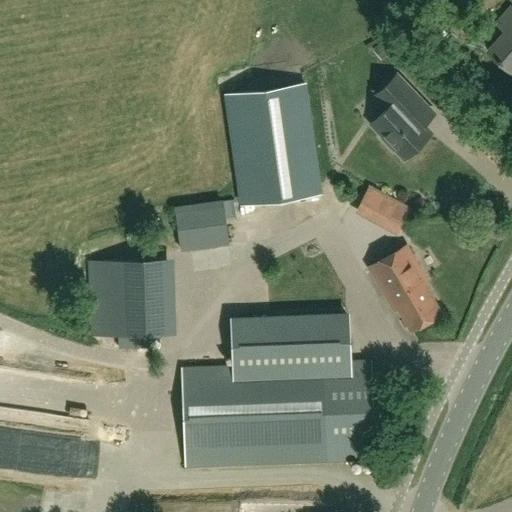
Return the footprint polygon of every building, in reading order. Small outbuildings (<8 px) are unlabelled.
[(511,7),(497,24),(505,31),(487,51),(510,70),(511,67),(511,7)] [(421,100),(397,75),(380,91),(393,103),(371,123),(384,136),(382,138),(393,149),(395,148),(404,158),(430,132),(425,127),(436,116),(421,100)] [(319,191),(304,83),(227,94),(242,202),(319,191)] [(180,251),(229,244),(223,199),(174,206),(180,251)] [(399,200),(385,226),(398,233),(412,207),(399,200)] [(102,245),(103,253),(130,252),(129,243),(102,245)] [(412,329),(440,312),(422,281),(425,279),(406,246),(370,267),(394,308),(398,306),(412,329)] [(101,260),(88,259),(88,322),(103,321),(103,335),(176,333),(174,258),(101,260)] [(234,318),(236,366),(183,368),(187,465),(374,458),(370,360),(350,361),(348,314),(234,318)]
